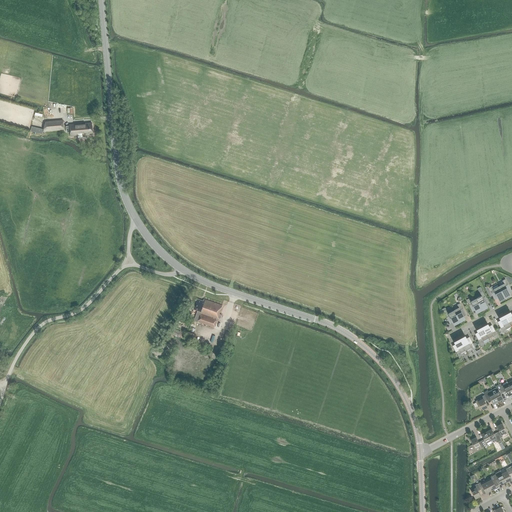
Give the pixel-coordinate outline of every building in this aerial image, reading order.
[(43,131),(63,130),(63,120),(45,122),(43,131)] [(85,135),(92,134),(91,123),(84,123),(85,125),(81,125),(81,124),(70,125),(71,136),(77,135),(77,133),(85,132),(85,135)] [(508,285),(505,279),(502,281),(503,284),(498,286),(504,297),(504,296),(509,294),(509,295),(510,294),(505,286),(508,285)] [(493,289),(492,286),(489,288),(492,293),(494,292),(499,300),(498,299),(503,296),(504,297),(498,286),(493,289)] [(485,297),(482,291),(479,293),(481,296),(476,298),(482,309),(481,308),(486,306),(487,307),(487,306),(483,298),(485,297)] [(471,301),(469,298),(466,300),(469,305),(472,304),(476,312),(476,311),(481,308),(481,309),(482,309),(476,298),(471,301)] [(217,318),(220,319),(221,314),(219,314),(221,305),(204,299),(203,301),(196,299),(193,309),(201,312),(200,313),(217,318)] [(463,309),(460,303),(457,305),(458,308),(453,310),(459,321),(459,320),(463,318),(464,319),(464,318),(460,310),(463,309)] [(448,313),(447,310),(444,312),(447,317),(449,316),(453,324),(454,324),(453,323),(458,320),(459,321),(453,310),(448,313)] [(200,314),(197,321),(214,327),(217,320),(200,314)] [(505,329),(510,326),(505,315),(504,315),(505,316),(500,319),(500,318),(499,318),(503,326),(501,328),(504,333),(507,332),(505,329)] [(494,338),(497,337),(494,331),(492,332),(488,324),(487,324),(488,325),(483,328),(482,327),(488,338),(493,335),(494,338)] [(481,338),(478,340),(481,345),(484,344),(483,341),(488,338),(482,327),(482,328),(478,331),(477,330),(481,338)] [(470,347),(472,350),(475,349),(472,343),(469,344),(465,336),(465,338),(460,340),(460,339),(459,339),(465,350),(470,347)] [(460,353),(465,350),(459,339),(460,340),(455,343),(454,342),(458,350),(456,352),(459,357),(462,356),(460,353)] [(503,385),(500,387),(503,392),(505,391),(508,395),(508,396),(511,393),(511,391),(508,383),(503,385)] [(500,394),(503,392),(500,387),(499,385),(496,386),(496,388),(492,390),(498,401),(503,398),(502,398),(500,394)] [(483,393),(484,395),(487,401),(490,399),(492,404),(498,401),(492,390),(488,392),(487,391),(483,393)] [(485,402),(487,401),(484,395),(481,396),(482,398),(475,402),(478,407),(480,406),(482,409),(487,407),(487,406),(485,402)] [(499,431),(496,433),(499,438),(502,437),(502,435),(507,433),(502,424),(496,426),(497,427),(499,431)] [(491,429),(486,432),(491,441),(492,443),(496,441),(496,443),(501,440),(499,438),(496,433),(494,434),(491,429),(492,429),(491,429)] [(484,439),(481,441),(484,446),(487,445),(486,443),(491,441),(486,432),(481,435),(484,439)] [(481,448),(484,446),(481,441),(478,442),(476,438),(476,437),(471,440),(475,449),(480,447),(481,448)] [(506,471),(502,474),(506,482),(511,479),(508,475),(511,473),(508,468),(505,469),(506,471)] [(496,474),(493,476),(496,481),(498,480),(501,484),(501,485),(506,482),(502,474),(497,476),(496,474)] [(491,478),(486,481),(491,490),(496,487),(495,487),(493,483),(496,481),(493,476),(490,477),(491,478)] [(480,482),(477,484),(480,489),(483,488),(486,492),(485,493),(491,490),(486,481),(481,484),(480,482)] [(478,491),(480,489),(477,484),(475,485),(475,487),(470,489),(475,498),(480,495),(478,491)]
